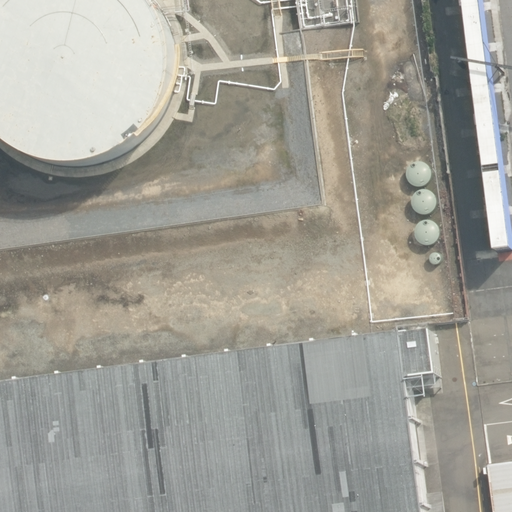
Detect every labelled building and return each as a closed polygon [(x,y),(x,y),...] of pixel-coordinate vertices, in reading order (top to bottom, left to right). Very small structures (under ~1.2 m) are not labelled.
[(49,173),(77,176),(104,172),(130,162),(153,145),(171,123),(182,98),(188,70),(188,63),(184,36),(174,9),(167,0),(0,0),(0,147),(23,163),(49,173)] [(473,0),(505,252),(511,250),(511,185),(489,0),(473,0)] [(410,178),(413,181),(416,183),(420,184),(424,184),(427,182),(430,179),(432,176),(432,172),(431,168),(430,165),(427,163),(423,161),(419,161),(416,162),(412,164),(410,167),(409,171),(409,175),(410,178)] [(416,209),(419,212),(422,214),(426,215),(429,214),(433,213),(436,210),(437,207),(438,203),(437,199),(435,196),(433,193),(429,192),(425,191),(421,192),(418,194),(416,198),(415,201),(415,205),(416,209)] [(403,219),(404,221),(405,222),(406,223),(408,223),(409,223),(411,223),(412,221),(413,220),(413,218),(412,217),(411,215),(410,214),(409,214),(407,214),(406,214),(405,215),(404,216),(403,218),(403,219)] [(422,239),(425,242),(428,244),(432,245),(435,244),(439,243),(442,240),(444,237),(444,233),(443,229),(442,226),(439,223),(435,222),(431,221),(427,222),(424,224),(422,228),(421,231),(421,235),(422,239)] [(0,511),(438,511),(430,445),(422,382),(453,378),(447,331),(0,389),(0,511)] [(511,511),(511,463),(488,466),(493,511),(511,511)]
